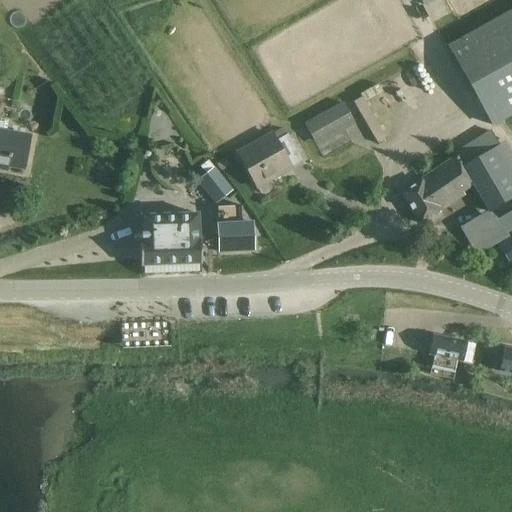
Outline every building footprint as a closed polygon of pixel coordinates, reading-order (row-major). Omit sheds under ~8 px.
[(511,114),(511,7),(446,45),(491,127),(511,114)] [(342,102),(303,124),(316,146),(354,124),(342,102)] [(0,164),(23,169),(29,135),(3,131),(4,124),(0,122),(0,164)] [(498,144),(490,129),(453,151),(457,157),(400,193),(419,223),(464,195),(462,192),(471,186),(486,211),(511,195),(511,153),(504,140),(498,144)] [(256,188),(291,168),(303,162),(287,134),(276,140),(271,132),(236,152),(256,188)] [(206,174),(197,181),(214,203),(231,190),(213,168),(208,160),(200,167),(206,174)] [(215,208),(218,253),(253,250),(251,226),(241,227),(240,206),(215,208)] [(139,215),(141,265),(200,263),(198,213),(139,215)] [(475,256),(509,235),(501,222),(467,243),(475,256)] [(432,334),(428,354),(433,355),(431,366),(453,371),(456,360),(461,361),(465,341),(432,334)] [(511,348),(503,346),(498,370),(511,373),(511,348)]
